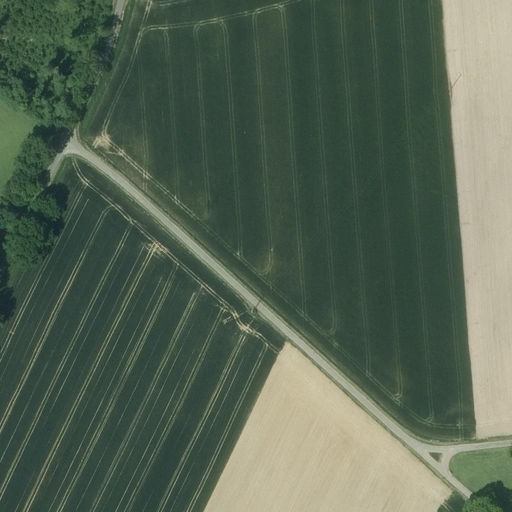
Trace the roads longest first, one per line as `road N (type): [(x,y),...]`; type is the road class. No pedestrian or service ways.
road 1 (unclassified): [(511,443),(423,453),(66,141)]
road 2 (residential): [(66,141),(110,53),(118,0)]
road 3 (residential): [(0,274),(66,141)]
